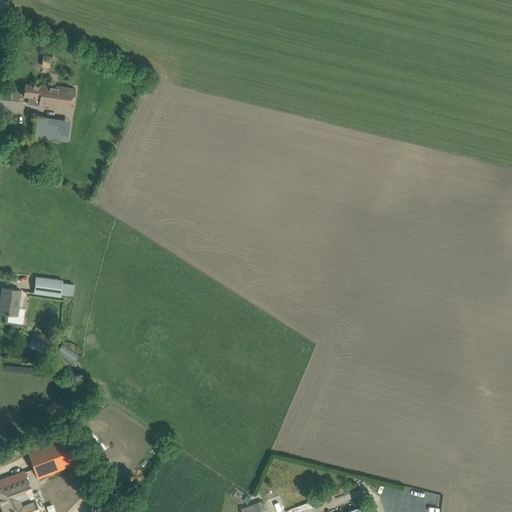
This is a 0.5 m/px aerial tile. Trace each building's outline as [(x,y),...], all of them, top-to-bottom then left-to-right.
[(52,67),(52,56),(41,56),(41,67),(52,67)] [(38,85),(25,84),(23,96),(29,97),(28,104),(39,105),(39,104),(72,109),(75,89),(41,84),(41,86),(39,86),(39,85),(38,85)] [(35,116),(32,136),(46,138),(48,118),(35,116)] [(62,281),(35,277),(33,294),(61,297),(62,281)] [(1,313),(11,314),(17,315),(20,290),(2,288),(1,299),(3,299),(1,313)] [(52,348),(33,336),(27,344),(46,357),(52,348)] [(27,449),(38,479),(79,464),(73,446),(66,449),(62,436),(27,449)] [(3,479),(0,479),(0,501),(4,511),(36,511),(30,494),(32,493),(24,471),(3,479)]
